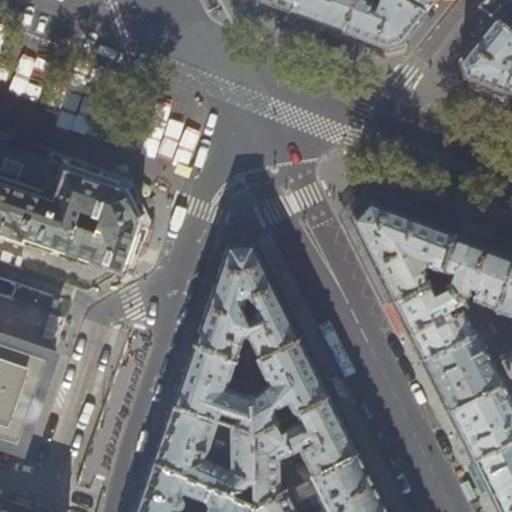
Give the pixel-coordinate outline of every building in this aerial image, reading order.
[(296,0),(264,0),(287,8),(293,11),(296,0)] [(296,0),(293,11),(301,14),(344,30),(355,0),(296,0)] [(355,0),(344,30),(370,39),(388,46),(402,42),(411,31),(426,12),(407,0),(355,0)] [(435,0),(407,0),(426,12),(432,4),(435,0)] [(480,5),(497,18),(511,29),(511,0),(483,0),(479,5),(480,5)] [(497,18),(480,5),(472,31),(477,35),(481,38),(497,18)] [(511,93),(511,29),(497,18),(481,38),(472,48),(464,59),(462,61),(464,68),(466,76),(511,93)] [(108,182),(68,168),(18,150),(0,143),(0,239),(2,240),(4,234),(23,241),(25,237),(124,272),(141,223),(123,187),(120,186),(108,182)] [(395,301),(440,279),(457,233),(421,219),(371,200),(353,219),(372,255),(395,301)] [(511,253),(496,247),(457,233),(440,279),(466,302),(472,285),(478,288),(474,298),(476,299),(472,307),(487,322),(495,314),(511,269),(511,253)] [(240,243),(228,244),(194,344),(250,363),(302,336),(283,298),(254,242),(242,243),(240,243)] [(511,269),(495,314),(487,322),(486,324),(493,340),(507,367),(511,377),(511,269)] [(466,302),(440,279),(395,301),(408,328),(424,359),(475,334),(486,324),(487,322),(472,307),(466,302)] [(54,298),(50,307),(58,310),(61,300),(54,298)] [(475,334),(424,359),(436,383),(449,409),(511,377),(507,367),(498,371),(497,369),(499,368),(497,364),(495,365),(485,344),(493,340),(486,324),(475,334)] [(0,335),(0,442),(23,450),(41,397),(56,354),(0,335)] [(302,336),(250,363),(251,384),(266,376),(269,381),(266,384),(266,386),(266,389),(252,395),(254,433),(254,434),(331,395),(317,366),(302,336)] [(250,363),(194,344),(182,380),(173,405),(254,433),(250,363)] [(511,394),(510,395),(509,393),(511,391),(511,377),(449,409),(460,432),(474,459),(511,440),(511,394)] [(287,489),(295,485),(360,452),(342,416),(331,395),(254,434),(255,484),(255,497),(255,505),(287,489)] [(255,484),(254,434),(254,433),(173,405),(164,433),(154,461),(237,497),(240,487),(241,487),(243,488),(245,488),(247,487),(248,486),(249,485),(250,484),(255,484)] [(511,511),(511,440),(474,459),(492,495),(500,511),(511,511)] [(298,511),(287,489),(255,505),(252,511),(389,511),(372,477),(360,452),(295,485),(298,491),(307,487),(313,498),(321,494),(328,507),(317,511),(298,511)] [(142,497),(136,511),(252,511),(255,505),(244,500),(237,497),(154,461),(142,497)] [(247,494),(244,500),(255,505),(255,497),(247,494)]
